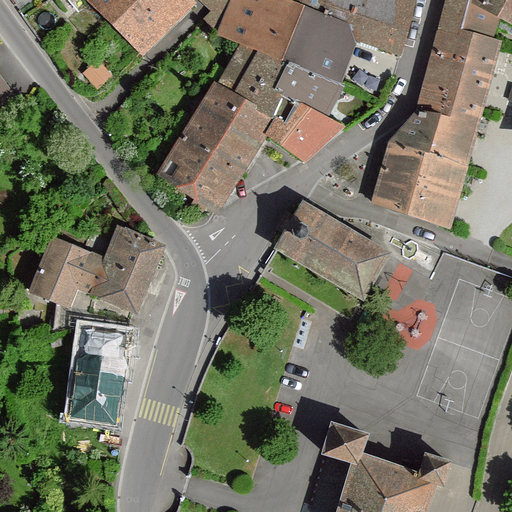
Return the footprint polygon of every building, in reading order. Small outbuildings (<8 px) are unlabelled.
[(215,79),(157,172),(216,213),(269,133),(306,161),(347,124),(331,115),(345,90),(341,88),(343,83),(359,38),(402,53),(405,46),(416,0),(89,0),(144,56),(199,2),(213,13),(205,21),(218,33),(241,42),(218,81),(215,79)] [(390,139),(372,201),(452,228),(468,168),(503,38),(495,35),(501,15),(511,21),(511,0),(445,0),(417,107),(390,139)] [(0,124),(25,106),(0,72),(0,124)] [(364,301),(388,255),(392,249),(303,197),(292,215),(287,212),(277,229),(281,232),(274,244),(283,252),(364,301)] [(77,289),(137,314),(163,250),(121,231),(109,263),(56,241),(34,295),(69,308),(77,289)] [(80,364),(73,422),(117,427),(124,370),(129,371),(133,338),(92,333),(88,365),(80,364)] [(339,511),(432,511),(441,485),(448,487),(456,460),(429,452),(423,471),(367,452),(374,433),(335,421),(325,454),(326,454),(354,462),(339,511)]
